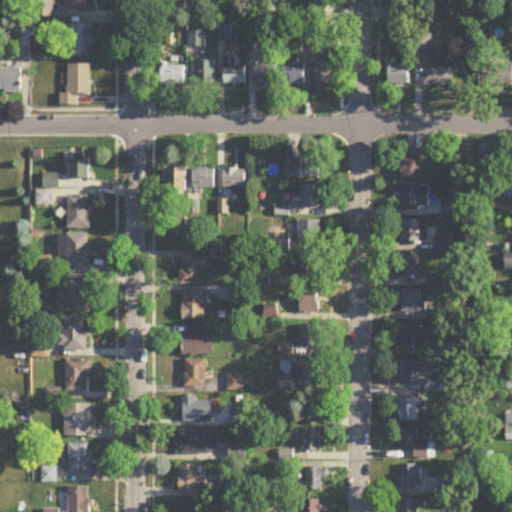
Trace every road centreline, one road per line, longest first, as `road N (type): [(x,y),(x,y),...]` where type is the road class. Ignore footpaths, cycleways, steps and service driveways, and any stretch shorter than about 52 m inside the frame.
road 1 (residential): [(357,511),(361,0)]
road 2 (residential): [(0,125),(511,128)]
road 3 (residential): [(134,511),(135,0)]
